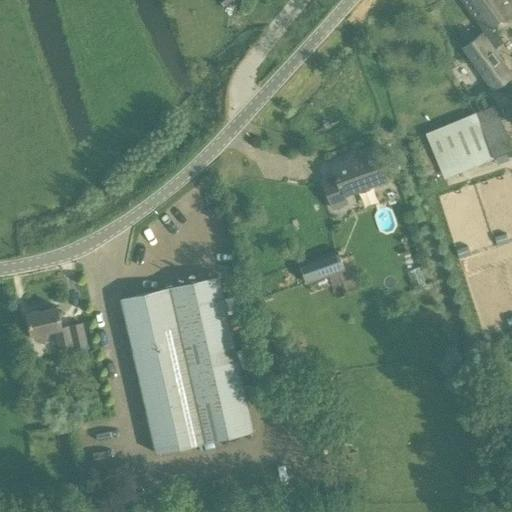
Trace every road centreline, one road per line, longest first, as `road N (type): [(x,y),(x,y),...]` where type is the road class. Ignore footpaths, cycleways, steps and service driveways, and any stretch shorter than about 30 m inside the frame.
road 1 (tertiary): [(0,270),(75,251),(161,196),(350,0)]
road 2 (unknown): [(95,241),(139,450)]
